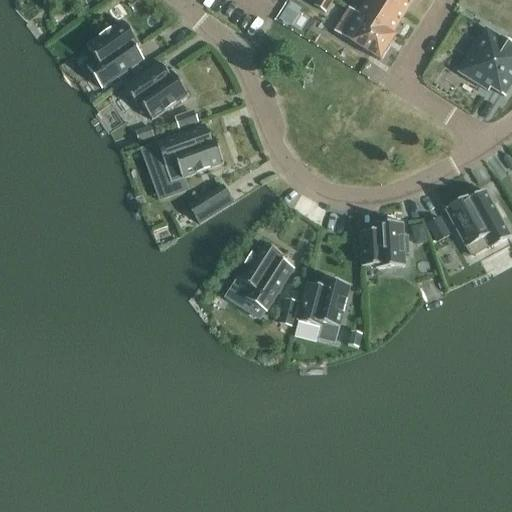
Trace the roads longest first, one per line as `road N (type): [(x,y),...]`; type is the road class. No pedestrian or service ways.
road 1 (residential): [(491,142),(397,191),(361,197),(325,188),(294,166),(234,52),(184,8)]
road 2 (residential): [(491,142),(396,82),(449,0)]
